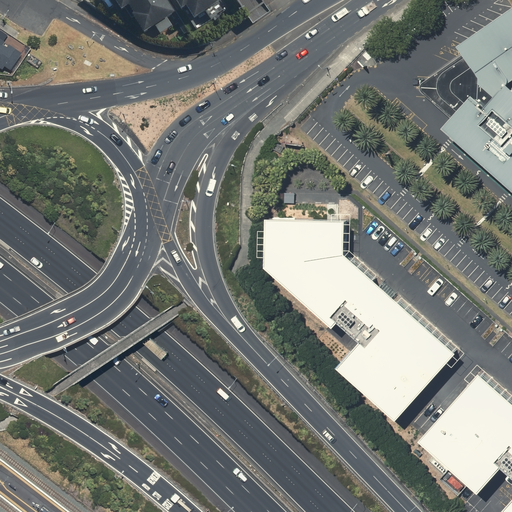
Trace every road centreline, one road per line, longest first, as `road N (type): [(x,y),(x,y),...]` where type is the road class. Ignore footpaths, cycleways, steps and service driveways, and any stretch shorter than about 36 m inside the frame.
road 1 (motorway): [(0,222),(123,320),(319,511)]
road 2 (motorway): [(313,39),(218,158),(202,205),(219,294),(257,354)]
road 3 (motorway): [(268,511),(0,266)]
road 4 (primary): [(313,39),(199,130),(150,213)]
road 5 (motorway): [(188,511),(72,424),(0,386)]
road 6 (motorway): [(257,354),(407,511)]
road 7 (primary): [(150,213),(137,261),(100,302),(0,346)]
road 8 (motorway): [(150,213),(199,296),(257,354)]
road 9 (primary): [(36,106),(206,70)]
road 10 (primary): [(36,106),(107,136),(134,171),(150,213)]
road 11 (primary): [(58,10),(123,50),(206,70)]
road 12 (primary): [(206,70),(315,0)]
